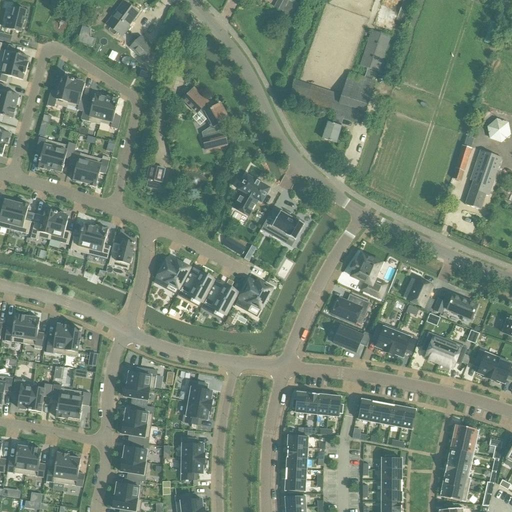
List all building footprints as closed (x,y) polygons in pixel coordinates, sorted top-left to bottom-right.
[(285,0),(277,0),(274,7),(283,12),(288,1),(285,0)] [(107,26),(110,28),(109,31),(109,32),(113,36),(115,35),(117,33),(122,37),(129,27),(127,25),(131,21),(138,12),(124,2),(117,12),(115,12),(112,17),(112,18),(107,26)] [(7,20),(5,29),(8,30),(21,34),(23,25),(24,25),(25,20),(24,20),(27,12),(13,8),(10,20),(8,19),(8,20),(7,20)] [(88,30),(79,32),(81,41),(90,38),(88,30)] [(295,81),(288,100),(305,106),(335,116),(332,124),(328,123),(323,139),(335,143),(340,127),(339,127),(342,118),(361,124),(375,81),(372,80),(375,71),(378,72),(390,37),(372,31),(360,66),(368,69),(365,78),(349,73),(342,93),(341,96),(295,81)] [(0,34),(0,41),(10,44),(12,37),(0,34)] [(141,37),(130,48),(144,61),(155,51),(141,37)] [(0,44),(0,51),(1,52),(0,54),(0,63),(27,70),(28,64),(27,64),(29,58),(13,54),(15,48),(0,44)] [(0,63),(0,82),(6,84),(7,78),(16,80),(23,81),(24,76),(25,76),(27,70),(0,63)] [(141,71),(138,78),(149,82),(152,76),(141,71)] [(51,91),(47,107),(54,109),(55,106),(67,109),(67,106),(73,82),(74,82),(74,81),(62,78),(60,83),(58,93),(51,91)] [(73,82),(67,106),(78,109),(77,111),(83,113),(84,113),(85,109),(87,101),(81,99),(85,85),(83,84),(83,83),(76,81),(76,82),(74,82),(73,82)] [(0,84),(0,103),(16,108),(16,106),(18,106),(20,99),(18,98),(19,96),(5,93),(6,86),(0,84)] [(208,119),(212,126),(202,133),(203,139),(206,151),(227,146),(224,133),(223,133),(220,123),(228,119),(220,104),(211,109),(206,104),(208,103),(194,89),(183,100),(197,114),(198,112),(206,120),(208,119)] [(83,113),(81,121),(100,126),(100,124),(100,123),(106,99),(95,96),(93,101),(92,104),(93,104),(91,110),(85,109),(84,113),(83,113)] [(106,99),(100,123),(100,124),(111,126),(110,129),(117,131),(121,118),(114,116),(116,110),(117,110),(117,107),(119,101),(106,97),(106,99)] [(0,103),(0,116),(13,120),(16,108),(0,103)] [(0,144),(5,146),(7,147),(10,135),(0,132),(0,144)] [(39,139),(35,152),(42,153),(40,160),(39,160),(39,162),(39,163),(38,169),(49,172),(50,172),(50,171),(57,144),(39,139)] [(57,144),(50,171),(61,174),(63,169),(64,168),(64,166),(63,166),(65,160),(70,161),(71,161),(73,153),(74,153),(76,146),(68,144),(68,147),(57,144)] [(462,146),(452,179),(454,180),(454,179),(458,180),(458,181),(460,182),(471,149),(462,146)] [(473,181),(465,205),(480,211),(485,195),(488,196),(501,159),(501,158),(479,151),(479,152),(470,180),(473,181)] [(71,161),(70,166),(76,167),(72,181),(76,182),(75,183),(81,185),(82,184),(84,184),(91,158),(74,153),(73,153),(71,161)] [(91,158),(84,184),(90,186),(89,187),(95,189),(99,173),(106,175),(110,159),(103,158),(102,161),(91,158)] [(147,180),(161,183),(164,170),(150,167),(147,180)] [(237,202),(234,209),(237,211),(244,215),(245,216),(245,215),(248,217),(252,211),(252,210),(254,206),(255,206),(257,201),(261,204),(265,198),(270,189),(261,184),(261,183),(260,184),(256,181),(255,180),(255,181),(246,176),(243,181),(238,191),(242,193),(240,197),(239,197),(240,198),(237,202)] [(0,215),(0,228),(9,231),(16,204),(13,203),(14,202),(8,201),(7,202),(4,201),(1,215),(0,215)] [(16,204),(9,231),(28,236),(31,223),(25,221),(29,206),(23,205),(22,206),(16,204)] [(34,224),(30,239),(37,241),(38,238),(50,241),(57,214),(57,213),(45,210),(43,216),(41,225),(34,224)] [(268,217),(260,230),(273,237),(281,242),(285,235),(295,241),(304,226),(304,225),(303,225),(304,222),(296,218),(295,220),(293,219),(292,218),(292,219),(289,217),(289,216),(283,213),(280,212),(275,221),(268,217)] [(57,214),(50,241),(68,246),(71,233),(65,232),(69,218),(66,217),(67,216),(60,214),(60,215),(57,214)] [(74,238),(70,251),(89,255),(96,229),(95,229),(83,226),(82,230),(81,233),(80,240),(74,238)] [(96,229),(89,255),(107,260),(110,248),(104,246),(106,239),(106,240),(107,237),(106,237),(108,230),(96,227),(95,227),(95,229),(96,229)] [(228,239),(224,246),(241,256),(245,249),(228,239)] [(111,256),(109,266),(128,271),(129,266),(130,264),(131,264),(133,259),(131,258),(135,244),(129,242),(122,241),(120,246),(118,255),(112,253),(111,256)] [(354,270),(351,277),(365,283),(361,291),(380,299),(384,291),(383,291),(372,286),(378,273),(377,272),(378,271),(380,268),(379,268),(381,264),(377,262),(377,261),(374,260),(369,258),(363,255),(361,254),(358,261),(357,264),(354,263),(351,269),(354,270)] [(177,262),(176,264),(167,259),(157,278),(169,284),(165,290),(175,295),(183,280),(190,269),(177,262)] [(200,274),(199,277),(190,272),(180,291),(192,297),(189,302),(199,308),(207,293),(213,281),(200,274)] [(411,278),(403,298),(422,306),(421,309),(428,312),(428,313),(429,312),(434,301),(433,301),(427,298),(432,288),(411,278)] [(247,312),(257,317),(261,310),(272,289),(259,282),(258,284),(249,280),(239,298),(241,299),(248,303),(251,305),(247,312)] [(224,287),(222,289),(214,285),(203,303),(215,310),(212,315),(222,320),(230,306),(237,294),(224,287)] [(337,303),(332,315),(335,316),(355,325),(358,318),(359,315),(364,317),(368,310),(370,305),(356,299),(350,296),(349,297),(352,298),(350,302),(348,301),(347,303),(339,299),(337,303)] [(438,300),(434,311),(441,314),(443,309),(447,311),(448,312),(470,321),(471,321),(471,320),(477,307),(477,306),(476,306),(468,302),(467,302),(463,301),(462,300),(454,297),(453,296),(452,297),(449,306),(445,304),(446,303),(438,300)] [(6,329),(4,342),(23,344),(27,317),(15,315),(13,330),(6,329)] [(27,317),(23,344),(35,346),(34,349),(41,351),(44,335),(37,334),(40,319),(37,319),(37,317),(30,316),(29,318),(27,317)] [(232,319),(233,320),(234,319),(228,316),(224,323),(230,326),(229,326),(232,319)] [(511,319),(508,318),(502,334),(511,337),(511,319)] [(379,324),(373,337),(379,340),(376,348),(380,350),(380,351),(388,355),(398,331),(385,326),(379,324)] [(48,340),(46,353),(64,356),(69,329),(70,327),(66,326),(57,325),(54,341),(48,340)] [(339,327),(332,343),(356,353),(360,345),(366,348),(371,336),(364,333),(363,337),(339,327)] [(69,329),(64,356),(77,358),(79,344),(80,344),(80,340),(81,331),(69,329)] [(398,331),(388,355),(393,357),(397,359),(398,357),(402,359),(406,351),(412,353),(417,339),(411,337),(398,331)] [(428,334),(423,348),(429,350),(425,360),(438,365),(448,341),(434,336),(428,334)] [(448,341),(438,365),(452,371),(456,361),(461,363),(467,349),(461,347),(448,341)] [(479,352),(475,364),(481,366),(477,374),(477,375),(482,376),(481,378),(490,381),(499,360),(485,354),(479,352)] [(90,353),(88,366),(95,367),(97,355),(90,353)] [(499,360),(490,381),(499,385),(499,383),(504,385),(507,377),(511,378),(511,364),(511,365),(499,360)] [(127,385),(127,386),(149,389),(149,390),(154,390),(156,378),(157,372),(140,369),(139,375),(135,374),(128,373),(127,385)] [(0,377),(0,405),(2,406),(4,391),(11,392),(13,380),(0,377)] [(15,380),(13,393),(19,394),(17,408),(19,409),(19,410),(26,411),(26,410),(29,410),(33,388),(34,383),(15,380)] [(190,382),(186,402),(211,407),(212,397),(211,397),(212,392),(203,391),(204,385),(190,382)] [(29,410),(28,411),(41,413),(43,398),(50,399),(52,386),(44,385),(44,389),(33,388),(29,410)] [(54,385),(52,401),(58,402),(57,409),(56,409),(56,412),(55,418),(68,420),(68,419),(72,391),(61,390),(61,386),(54,385)] [(124,398),(132,399),(135,400),(134,406),(137,406),(146,408),(146,407),(147,401),(149,390),(149,389),(127,386),(127,385),(126,385),(124,398)] [(72,391),(68,419),(80,420),(80,415),(81,415),(81,413),(82,406),(88,407),(90,394),(72,391)] [(293,408),(292,409),(295,409),(295,413),(306,414),(308,394),(297,393),(296,401),(293,401),(293,408)] [(308,394),(306,414),(317,416),(319,396),(308,394)] [(319,396),(317,416),(327,417),(329,397),(319,396)] [(329,397),(327,417),(339,418),(339,414),(342,414),(342,406),(340,406),(341,398),(329,397)] [(360,409),(358,420),(369,422),(372,403),(361,400),(360,409)] [(186,402),(182,423),(197,425),(198,419),(207,421),(208,416),(209,416),(211,407),(186,402)] [(372,403),(369,422),(379,424),(383,405),(372,403)] [(383,405),(379,424),(390,426),(394,407),(383,405)] [(124,422),(124,423),(151,427),(153,415),(154,409),(149,408),(146,407),(146,408),(137,406),(136,412),(132,412),(125,410),(124,422)] [(394,407),(390,426),(400,428),(404,409),(394,407)] [(404,409),(400,428),(412,430),(414,419),(415,411),(404,409)] [(123,422),(121,435),(129,436),(132,437),(131,443),(136,444),(148,446),(149,439),(151,427),(124,423),(124,422),(123,422)] [(455,426),(452,439),(476,444),(479,431),(474,430),(473,429),(467,428),(466,428),(455,426)] [(354,429),(352,438),(359,440),(360,435),(358,434),(359,430),(354,429)] [(288,436),(287,448),(307,449),(308,438),(288,436)] [(182,439),(181,460),(204,460),(205,451),(203,451),(203,446),(194,446),(194,439),(182,439)] [(452,439),(450,450),(474,455),(476,444),(452,439)] [(122,460),(145,464),(145,463),(147,451),(148,446),(136,444),(135,450),(131,449),(124,448),(122,460)] [(9,460),(7,473),(25,476),(29,448),(27,448),(28,447),(20,445),(20,447),(18,447),(15,461),(9,460)] [(29,448),(25,476),(44,478),(46,466),(39,465),(41,450),(29,448)] [(287,448),(287,459),(307,460),(307,449),(287,448)] [(448,461),(447,462),(471,467),(474,455),(450,450),(448,461)] [(48,469),(46,482),(65,485),(69,458),(69,456),(59,454),(57,454),(54,470),(48,469)] [(69,458),(65,485),(82,488),(83,487),(84,475),(78,474),(80,460),(78,459),(78,458),(71,457),(71,458),(69,458)] [(385,459),(381,459),(381,471),(401,471),(401,459),(397,459),(394,459),(394,457),(393,457),(385,457),(385,459)] [(287,459),(286,469),(306,471),(307,460),(287,459)] [(122,460),(120,473),(127,474),(131,474),(130,480),(140,482),(144,483),(145,476),(146,476),(148,464),(145,463),(145,464),(122,460)] [(181,460),(181,480),(193,481),(193,474),(199,475),(203,475),(203,474),(203,470),(204,470),(204,460),(181,460)] [(447,461),(444,474),(445,474),(445,473),(468,479),(469,478),(471,467),(447,462),(448,461),(447,461)] [(285,480),(305,481),(306,471),(286,469),(285,480)] [(381,471),(381,481),(401,481),(401,471),(381,471)] [(445,474),(442,485),(468,491),(471,479),(469,478),(468,479),(445,473),(445,474)] [(114,496),(114,497),(139,501),(140,500),(141,488),(139,488),(140,482),(130,480),(128,480),(127,486),(123,485),(121,485),(116,484),(114,496)] [(285,480),(285,492),(292,492),(305,493),(305,481),(285,480)] [(381,481),(381,492),(401,492),(401,481),(381,481)] [(442,485),(440,497),(459,502),(466,503),(468,491),(442,485)] [(401,492),(381,492),(381,503),(401,503),(401,492)] [(192,495),(175,497),(176,511),(204,511),(204,505),(202,505),(202,500),(192,501),(192,495)] [(114,496),(112,509),(119,510),(123,511),(122,511),(140,511),(141,509),(142,500),(140,500),(139,501),(114,497),(114,496)] [(301,497),(285,498),(286,510),(306,508),(305,497),(301,497)] [(401,511),(401,503),(381,503),(381,511),(401,511)]
